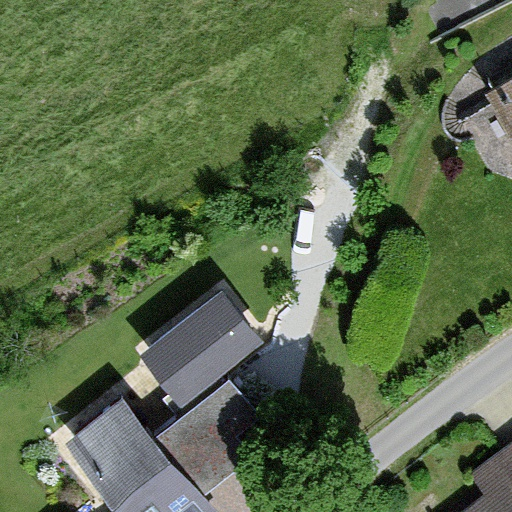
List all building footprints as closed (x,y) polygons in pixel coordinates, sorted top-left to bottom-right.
[(511,66),(494,77),(511,107),(511,66)] [(175,387),(259,318),(213,263),(129,332),(175,387)] [(131,511),(202,511),(208,508),(179,470),(255,414),(227,376),(152,432),(123,393),(71,432),(131,511)] [(511,511),(511,468),(453,511),(511,511)] [(79,511),(67,497),(49,511),(79,511)]
